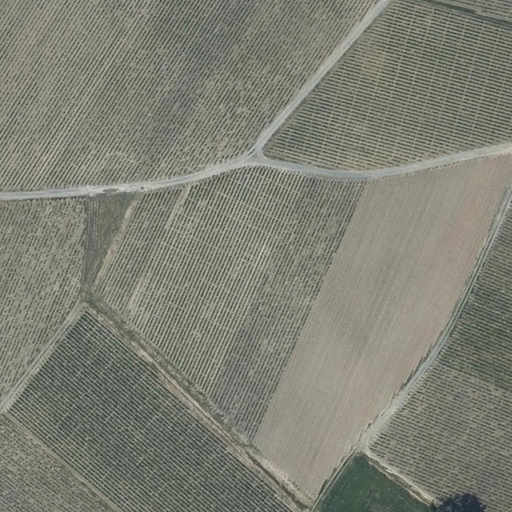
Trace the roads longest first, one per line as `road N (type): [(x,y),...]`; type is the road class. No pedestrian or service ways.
road 1 (track): [(0,198),(89,196),(192,180),(248,154),(385,0)]
road 2 (track): [(313,511),(356,445),(451,330),(511,187)]
road 3 (track): [(511,149),(350,177),(248,154)]
